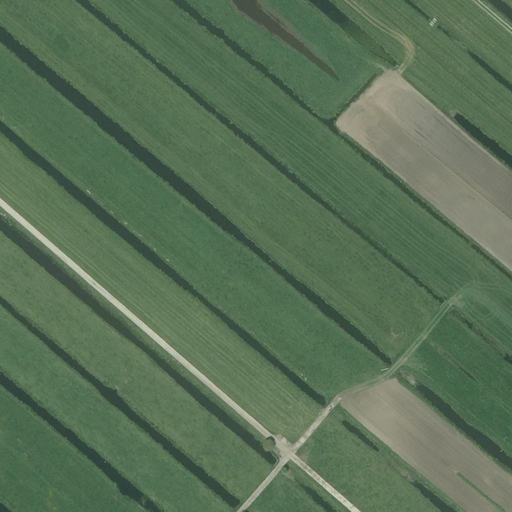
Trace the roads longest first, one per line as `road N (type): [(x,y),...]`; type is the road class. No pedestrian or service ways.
road 1 (track): [(0,200),(356,511)]
road 2 (track): [(240,511),(343,390)]
